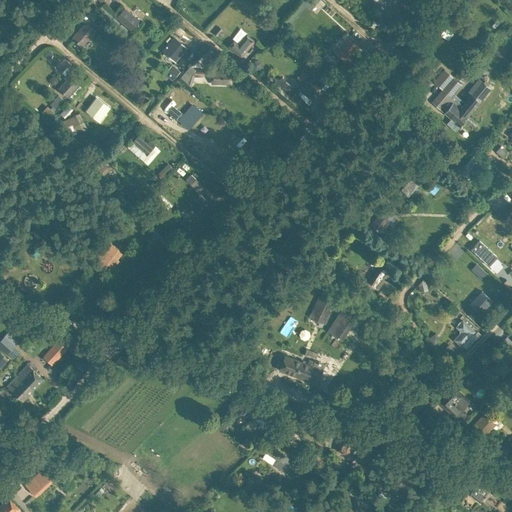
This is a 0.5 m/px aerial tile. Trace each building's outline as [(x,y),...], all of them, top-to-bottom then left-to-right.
[(379,0),(377,2),(381,5),(380,6),(382,8),(383,7),(386,10),(395,0),(379,0)] [(117,17),(132,30),(140,21),(124,8),(117,17)] [(94,20),(99,15),(92,9),(87,14),(94,20)] [(491,16),(486,22),(492,28),(498,22),(491,16)] [(202,19),(198,23),(203,28),(207,23),(202,19)] [(73,38),(82,46),(95,31),(86,23),(73,38)] [(384,40),(387,35),(386,34),(387,33),(377,25),(372,30),(384,40)] [(280,26),(277,32),(283,36),(287,29),(280,26)] [(335,26),(323,39),(331,46),(343,33),(335,26)] [(214,33),(217,36),(218,35),(220,36),(223,32),(222,31),(223,30),(219,27),(214,33)] [(456,32),(447,37),(451,44),(460,40),(456,32)] [(229,46),(241,56),(254,41),(247,34),(238,44),(234,40),(229,46)] [(285,35),(280,43),(295,54),(300,47),(285,35)] [(162,50),(175,62),(187,48),(174,37),(162,50)] [(349,37),(335,52),(345,61),(358,46),(349,37)] [(472,74),(474,76),(484,65),(476,58),(466,68),(464,66),(456,74),(465,82),(472,74)] [(164,73),(172,81),(180,71),(172,64),(164,73)] [(211,84),(230,85),(230,71),(211,71),(211,84)] [(447,124),(456,131),(469,116),(469,115),(471,113),(473,114),(476,110),(474,109),(491,89),(480,80),(469,92),(471,93),(464,102),(454,93),(461,84),(446,71),(435,83),(443,90),(432,102),(451,118),(447,124)] [(58,89),(67,97),(79,83),(68,73),(64,78),(66,80),(58,89)] [(300,84),(312,95),(322,84),(311,73),(300,84)] [(282,77),(277,81),(285,88),(289,84),(282,77)] [(58,95),(50,104),(56,109),(64,101),(58,95)] [(97,98),(86,111),(98,120),(108,107),(97,98)] [(47,121),(55,112),(48,105),(42,111),(43,112),(40,115),(47,121)] [(182,114),(174,123),(185,132),(200,115),(189,106),(182,114)] [(177,117),(181,113),(174,107),(170,112),(177,117)] [(74,123),(78,133),(87,129),(80,113),(63,120),(66,127),(74,123)] [(133,141),(150,155),(157,147),(141,133),(133,141)] [(506,152),(500,147),(496,151),(502,157),(506,152)] [(483,171),(488,165),(475,153),(458,172),(467,180),(474,173),(470,170),(475,164),(483,171)] [(101,159),(95,164),(104,175),(111,168),(101,159)] [(169,163),(158,174),(162,178),(173,167),(169,163)] [(422,166),(401,189),(408,196),(429,173),(422,166)] [(186,180),(191,184),(196,179),(191,174),(186,180)] [(387,198),(383,203),(389,208),(393,203),(400,209),(404,204),(389,191),(385,196),(387,198)] [(187,205),(197,215),(208,202),(198,193),(187,205)] [(370,225),(382,233),(394,217),(383,208),(370,225)] [(155,228),(151,233),(164,243),(167,239),(155,228)] [(479,240),(471,249),(489,266),(497,257),(479,240)] [(50,251),(31,244),(29,249),(47,257),(50,251)] [(97,264),(110,273),(119,260),(114,256),(119,249),(111,244),(97,264)] [(392,268),(396,261),(389,257),(385,263),(392,268)] [(471,269),(476,274),(481,269),(476,264),(471,269)] [(368,282),(378,289),(390,273),(380,265),(368,282)] [(418,285),(420,291),(428,290),(426,283),(424,279),(418,285)] [(482,291),(470,304),(479,313),(492,300),(482,291)] [(337,300),(320,293),(310,315),(326,323),(337,300)] [(346,313),(344,316),(338,313),(327,331),(342,341),(356,319),(346,313)] [(454,339),(461,346),(475,331),(463,319),(456,327),(461,331),(454,339)] [(19,341),(8,331),(0,340),(0,347),(8,354),(16,346),(15,345),(19,341)] [(59,339),(43,357),(52,365),(68,347),(59,339)] [(241,359),(252,364),(255,354),(259,345),(248,341),(244,350),(241,359)] [(0,367),(8,359),(0,351),(0,367)] [(280,369),(317,384),(325,365),(329,355),(319,351),(315,361),(314,361),(312,366),(285,356),(280,369)] [(28,364),(18,375),(33,389),(43,378),(28,364)] [(462,368),(457,373),(463,380),(461,382),(467,388),(473,382),(467,376),(468,374),(462,368)] [(33,389),(18,375),(7,386),(22,400),(33,389)] [(442,403),(455,415),(462,408),(464,409),(470,402),(464,396),(462,398),(454,390),(442,403)] [(251,393),(238,411),(244,414),(257,397),(251,393)] [(268,424),(265,420),(269,416),(259,405),(249,414),(263,428),(268,424)] [(233,412),(226,421),(229,424),(237,415),(233,412)] [(472,426),(483,437),(496,424),(484,413),(472,426)] [(270,435),(282,440),(283,438),(291,442),(294,436),(282,430),(274,426),(270,435)] [(336,450),(349,454),(356,435),(343,431),(336,450)] [(296,434),(292,443),(300,446),(304,438),(296,434)] [(263,458),(284,471),(292,459),(270,446),(263,458)] [(36,496),(55,478),(43,465),(24,484),(36,496)] [(454,480),(459,485),(464,479),(459,475),(454,480)] [(478,480),(468,492),(480,502),(490,490),(478,480)] [(352,503),(363,511),(368,505),(350,493),(346,498),(346,499),(340,507),(346,511),(352,503)] [(21,511),(9,498),(0,506),(0,511),(21,511)]
